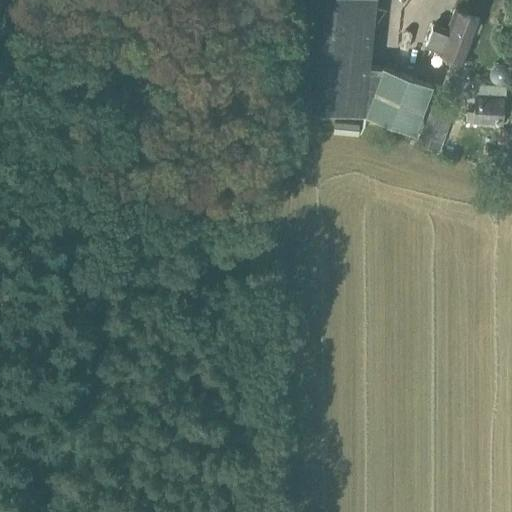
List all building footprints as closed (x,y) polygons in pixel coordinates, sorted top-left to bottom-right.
[(293,0),(286,68),(271,66),(270,101),(283,102),(282,105),(362,113),(412,133),(430,85),(382,66),(381,67),(367,65),(374,0),(293,0)] [(429,29),(423,45),(450,56),(461,60),(463,60),(474,30),(477,30),(480,23),(478,21),(479,17),(467,13),(467,10),(460,7),(458,9),(455,8),(449,25),(447,30),(431,24),(429,29)] [(466,110),(466,120),(472,120),(472,122),(502,123),(503,96),(474,95),(473,110),(466,110)] [(432,98),(415,143),(438,152),(455,107),(432,98)] [(353,123),(354,115),(332,114),(332,123),(353,123)]
